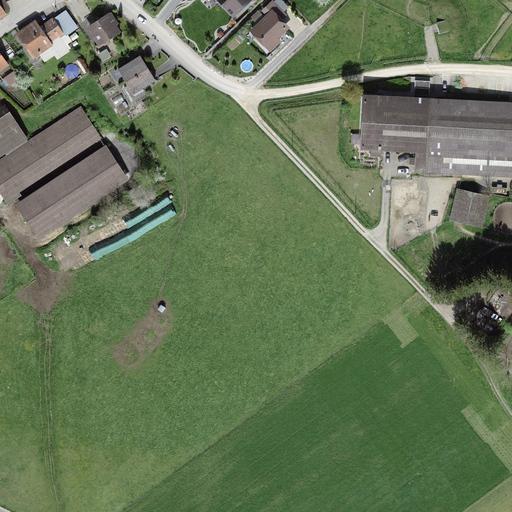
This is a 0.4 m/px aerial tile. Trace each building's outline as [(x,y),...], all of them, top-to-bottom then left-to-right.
[(0,0),(0,21),(10,14),(0,0)] [(215,0),(237,21),(257,0),(215,0)] [(270,19),(257,33),(273,49),(292,30),(285,23),(290,18),(275,3),(264,14),(270,19)] [(36,22),(18,35),(32,54),(75,23),(67,12),(42,30),(36,22)] [(114,16),(93,28),(103,44),(123,31),(114,16)] [(451,21),(437,25),(441,38),(455,34),(451,21)] [(0,52),(0,69),(8,64),(0,52)] [(139,56),(119,70),(134,93),(155,79),(139,56)] [(430,81),(415,80),(415,94),(429,95),(430,81)] [(511,176),(511,104),(364,97),(361,147),(414,150),(413,171),(511,176)] [(9,110),(0,116),(0,155),(27,139),(9,110)] [(30,144),(0,163),(0,187),(9,200),(101,140),(83,113),(32,147),(30,144)] [(106,152),(23,207),(44,238),(127,183),(106,152)] [(509,188),(492,185),(491,193),(508,195),(509,188)] [(492,196),(459,188),(451,221),(484,229),(492,196)] [(511,313),(511,289),(501,281),(470,322),(493,339),(511,313)]
